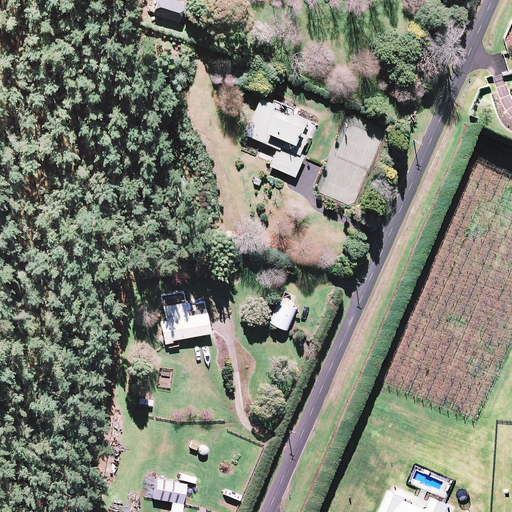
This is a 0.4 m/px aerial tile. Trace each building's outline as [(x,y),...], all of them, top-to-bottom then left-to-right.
[(297,109),(260,94),(244,130),(277,144),(269,163),(294,173),(304,151),(302,151),(308,136),(311,137),(318,120),(296,112),(297,109)] [(188,312),(183,289),(160,294),(166,317),(160,318),(165,340),(172,338),(171,336),(211,327),(206,307),(188,312)] [(298,304),(282,297),(273,318),(288,325),(298,304)] [(310,308),(305,306),(300,317),(306,320),(310,308)] [(185,483),(155,477),(152,497),(182,502),(185,483)] [(407,497),(390,489),(379,511),(447,511),(450,506),(432,498),(427,511),(406,501),(407,497)]
